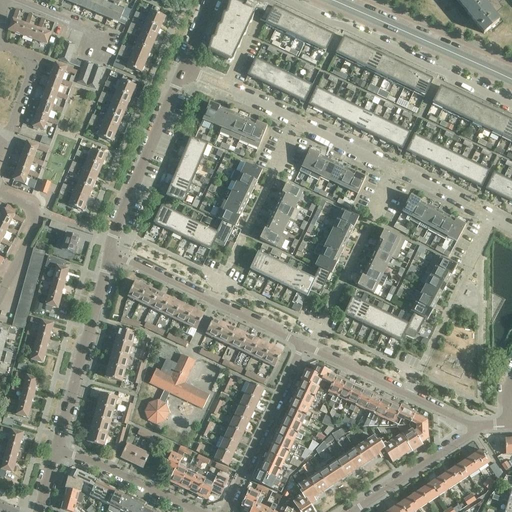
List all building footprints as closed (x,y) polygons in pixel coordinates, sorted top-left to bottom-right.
[(89,0),(76,0),(74,4),(85,9),(89,0)] [(96,13),(102,1),(98,0),(89,0),(85,9),(96,13)] [(109,0),(108,4),(102,1),(96,13),(107,18),(114,0),(109,0)] [(114,0),(107,18),(119,23),(124,25),(131,10),(125,8),(124,11),(117,8),(119,3),(120,0),(114,0)] [(264,12),(267,7),(267,6),(248,1),(245,6),(233,0),(232,1),(230,2),(226,13),(224,14),(221,25),(218,27),(215,38),(212,39),(208,51),(228,60),(252,10),(254,11),(257,10),(264,12),(263,12),(264,12)] [(499,21),(481,0),(471,0),(462,8),(483,34),(499,21)] [(273,8),(267,7),(264,12),(260,20),(276,28),(284,12),(274,7),(273,8)] [(146,23),(160,28),(164,17),(151,11),(148,18),(142,15),(136,13),(134,17),(146,22),(146,23)] [(284,12),(276,28),(286,33),(294,17),(284,12)] [(303,21),(294,17),(286,33),(296,38),(303,21)] [(21,36),(25,24),(12,19),(8,31),(21,36)] [(303,21),(296,38),(305,42),(313,26),(303,21)] [(160,28),(146,23),(143,29),(137,26),(131,24),(129,29),(141,34),(155,39),(160,28)] [(38,29),(25,24),(21,36),(34,40),(38,29)] [(323,31),(313,26),(305,42),(315,47),(323,31)] [(51,33),(38,29),(34,40),(47,45),(51,33)] [(141,34),(129,29),(127,33),(133,36),(139,38),(136,45),(150,51),(155,39),(141,34)] [(333,36),(323,31),(315,47),(325,52),(333,36)] [(346,58),(354,42),(344,37),(336,54),(346,58)] [(58,60),(76,66),(77,62),(71,59),(76,45),(64,41),(58,60)] [(364,47),(354,42),(346,58),(356,63),(364,47)] [(132,56),(146,62),(150,51),(136,45),(132,56)] [(374,51),(364,47),(356,63),(366,68),(374,51)] [(141,73),(146,62),(132,56),(126,54),(120,51),(118,56),(130,61),(127,67),(141,73)] [(375,72),(383,56),(374,51),(366,68),(375,72)] [(383,56),(375,72),(385,77),(393,61),(383,56)] [(257,80),(265,64),(256,59),(246,78),(249,79),(253,78),(257,80)] [(126,64),(122,63),(116,60),(113,67),(119,69),(123,71),(126,64)] [(395,82),(403,65),(393,61),(385,77),(395,82)] [(87,86),(95,65),(85,62),(84,64),(77,62),(76,66),(83,69),(77,83),(87,86)] [(50,76),(62,80),(66,67),(55,63),(50,76)] [(265,64),(257,80),(262,82),(264,86),(265,87),(274,68),(265,64)] [(104,68),(95,65),(87,86),(96,90),(104,68)] [(405,86),(412,70),(403,65),(395,82),(405,86)] [(272,87),(276,89),(284,73),(274,68),(265,87),(268,88),(272,87)] [(422,75),(412,70),(405,86),(414,91),(422,75)] [(282,95),(284,96),(293,77),(284,73),(276,89),(281,91),(282,95)] [(432,80),(422,75),(414,91),(425,96),(432,80)] [(50,76),(46,88),(57,93),(62,80),(50,76)] [(290,96),(295,98),(302,82),(293,77),(284,96),(286,97),(290,96)] [(117,90),(131,96),(135,86),(121,80),(117,90)] [(312,86),(302,82),(295,98),(299,100),(300,104),(303,105),(312,86)] [(370,84),(367,90),(377,95),(379,89),(370,84)] [(443,108),(451,92),(441,87),(433,103),(443,108)] [(57,93),(46,88),(41,101),(53,105),(56,97),(59,98),(66,100),(67,97),(61,94),(57,93)] [(318,109),(326,93),(316,88),(309,105),(307,108),(310,109),(314,107),(318,109)] [(379,89),(377,95),(386,100),(389,93),(379,89)] [(127,106),(131,96),(117,90),(114,98),(113,100),(127,106)] [(461,96),(451,92),(443,108),(453,113),(461,96)] [(109,110),(123,116),(127,106),(113,100),(114,98),(108,96),(102,93),(100,98),(106,101),(106,100),(112,103),(109,110)] [(335,97),(326,93),(318,109),(323,112),(325,115),(326,117),(335,97)] [(461,96),(453,113),(463,117),(470,101),(461,96)] [(345,102),(335,97),(326,117),(328,117),(332,116),(337,118),(345,102)] [(396,104),(405,109),(406,109),(408,105),(409,103),(399,98),(396,104)] [(53,105),(41,101),(36,114),(48,118),(53,105)] [(480,106),(470,101),(463,117),(472,122),(480,106)] [(345,102),(337,118),(342,120),(343,124),(345,125),(354,106),(345,102)] [(212,124),(219,107),(209,103),(202,120),(212,124)] [(363,111),(354,106),(345,125),(347,126),(351,125),(355,127),(363,111)] [(490,110),(480,106),(472,122),(482,127),(490,110)] [(222,128),(229,111),(219,107),(212,124),(222,128)] [(123,116),(109,110),(105,120),(119,126),(123,116)] [(490,110),(482,127),(492,131),(500,115),(490,110)] [(229,111),(222,128),(231,132),(238,115),(229,111)] [(372,115),(363,111),(355,127),(360,129),(362,133),(363,134),(372,115)] [(44,131),(48,118),(36,114),(32,127),(44,131)] [(229,137),(238,141),(248,119),(238,115),(231,132),(229,137)] [(370,134),(374,136),(382,120),(372,115),(363,134),(366,135),(370,134)] [(510,120),(500,115),(492,131),(502,136),(510,120)] [(114,136),(119,126),(105,120),(104,121),(92,116),(88,125),(114,136)] [(248,119),(238,141),(248,145),(257,123),(248,119)] [(380,142),(382,143),(391,124),(382,120),(374,136),(379,138),(380,142)] [(502,136),(511,141),(511,139),(511,120),(510,120),(502,136)] [(267,127),(257,123),(248,145),(258,149),(267,127)] [(388,142),(393,145),(400,128),(391,124),(382,143),(384,144),(388,142)] [(410,133),(400,128),(393,145),(397,147),(398,151),(400,152),(401,152),(410,133)] [(416,156),(424,140),(414,135),(405,154),(406,155),(408,155),(412,154),(416,156)] [(43,137),(40,143),(50,146),(52,140),(43,137)] [(186,148),(203,155),(207,145),(191,138),(186,148)] [(424,163),(433,144),(424,140),(416,156),(421,158),(422,162),(424,163)] [(22,155),(33,159),(38,146),(26,142),(22,155)] [(430,163),(435,165),(443,149),(433,144),(424,163),(426,164),(430,163)] [(203,155),(186,148),(183,158),(199,165),(203,155)] [(452,153),(443,149),(435,165),(440,167),(441,171),(443,172),(452,153)] [(87,161),(101,167),(106,155),(92,150),(87,161)] [(311,172),(319,156),(309,151),(302,167),(311,172)] [(461,158),(452,153),(443,172),(445,173),(449,171),(453,174),(461,158)] [(22,155),(17,167),(29,172),(29,171),(33,159),(22,155)] [(318,181),(321,176),(328,160),(319,156),(311,172),(309,177),(318,181)] [(199,165),(183,158),(179,167),(195,174),(199,165)] [(461,158),(453,174),(458,176),(459,180),(461,181),(470,162),(461,158)] [(337,164),(328,160),(321,176),(330,181),(337,164)] [(83,172),(97,178),(101,167),(87,161),(85,167),(73,162),(71,167),(77,170),(77,169),(83,172)] [(480,166),(470,162),(461,181),(463,182),(467,180),(472,183),(480,166)] [(241,173),(257,181),(262,172),(246,164),(241,173)] [(339,185),(347,169),(337,164),(330,181),(339,185)] [(489,171),(480,166),(472,183),(476,185),(478,189),(480,190),(481,187),(489,171)] [(29,172),(17,167),(12,180),(24,184),(27,175),(31,176),(38,179),(39,175),(32,173),(29,171),(29,172)] [(175,177),(191,184),(195,174),(179,167),(175,177)] [(348,189),(356,173),(347,169),(339,185),(348,189)] [(257,181),(241,173),(235,170),(230,180),(237,183),(253,191),(257,181)] [(97,178),(83,172),(78,184),(92,190),(97,178)] [(366,178),(356,173),(348,189),(358,194),(366,178)] [(495,194),(503,178),(494,173),(485,192),(487,193),(491,192),(495,194)] [(187,193),(191,184),(175,177),(171,186),(187,193)] [(207,185),(210,180),(202,177),(199,182),(207,185)] [(502,200),(504,201),(511,183),(511,181),(503,178),(495,194),(500,196),(502,200)] [(30,179),(27,186),(34,189),(36,181),(30,179)] [(44,181),(40,192),(47,194),(51,184),(44,181)] [(232,192),(249,200),(253,191),(237,183),(232,192)] [(282,193),(298,201),(303,191),(286,183),(282,193)] [(92,190),(78,184),(75,190),(70,187),(63,185),(61,190),(68,192),(73,194),(73,195),(87,201),(92,190)] [(183,203),(187,193),(171,186),(167,196),(183,203)] [(232,192),(228,201),(244,209),(249,200),(232,192)] [(298,201),(282,193),(277,202),(294,210),(298,201)] [(83,212),(87,201),(73,195),(68,206),(83,212)] [(196,196),(191,206),(196,208),(201,198),(196,196)] [(412,217),(420,201),(411,196),(402,212),(408,215),(406,219),(409,221),(411,217),(412,217)] [(224,210),(240,218),(244,209),(228,201),(224,210)] [(343,201),(341,205),(345,207),(350,209),(352,205),(347,203),(343,201)] [(419,225),(429,206),(420,201),(412,217),(410,220),(419,225)] [(298,212),(294,210),(277,202),(273,211),(289,219),(294,221),(298,212)] [(4,209),(0,217),(0,222),(8,227),(13,219),(23,224),(25,220),(14,215),(17,210),(8,205),(5,210),(4,209)] [(438,211),(429,206),(419,225),(428,230),(438,211)] [(164,228),(172,212),(162,207),(154,223),(164,228)] [(338,220),(354,228),(359,218),(337,208),(333,217),(338,220)] [(219,220),(223,222),(233,226),(233,227),(235,228),(240,218),(224,210),(219,220)] [(289,219),(273,211),(269,221),(285,228),(289,219)] [(428,230),(437,235),(447,216),(438,211),(428,230)] [(164,228),(173,232),(181,216),(172,212),(164,228)] [(182,237),(190,221),(181,216),(173,232),(182,237)] [(447,216),(437,235),(446,240),(447,236),(456,221),(447,216)] [(206,217),(203,222),(210,225),(212,220),(206,217)] [(67,226),(52,220),(49,227),(65,233),(67,226)] [(354,228),(338,220),(333,229),(350,237),(354,228)] [(191,241),(199,225),(190,221),(182,237),(191,241)] [(281,238),(285,228),(269,221),(264,230),(281,238)] [(466,226),(456,221),(447,236),(457,242),(466,226)] [(0,222),(0,237),(2,239),(6,231),(16,236),(18,232),(8,227),(0,222)] [(214,242),(224,246),(233,227),(233,226),(223,222),(217,234),(218,234),(214,242)] [(393,227),(403,233),(405,229),(395,224),(393,227)] [(199,225),(191,241),(201,246),(208,229),(199,225)] [(210,250),(214,242),(218,234),(217,234),(208,229),(201,246),(210,250)] [(350,237),(333,229),(329,238),(345,246),(350,237)] [(280,238),(281,238),(264,230),(260,240),(281,250),(285,240),(280,238)] [(379,240),(400,250),(405,240),(384,230),(379,240)] [(76,248),(75,247),(78,237),(67,234),(62,250),(73,254),(74,252),(75,252),(76,248)] [(0,237),(0,243),(10,248),(12,244),(2,239),(0,237)] [(329,238),(325,247),(341,255),(345,246),(329,238)] [(396,259),(400,250),(379,240),(375,249),(396,259)] [(341,255),(325,247),(320,257),(336,264),(341,255)] [(32,255),(44,258),(45,252),(34,249),(32,255)] [(272,249),(270,254),(279,258),(280,257),(281,254),(272,249)] [(371,258),(387,266),(391,257),(396,259),(375,249),(371,258)] [(260,274),(268,258),(258,253),(251,270),(260,274)] [(431,264),(452,275),(457,266),(436,254),(431,264)] [(44,258),(32,255),(31,260),(42,263),(44,258)] [(54,279),(65,282),(69,270),(64,268),(66,263),(49,256),(48,257),(46,267),(56,270),(54,279)] [(330,273),(332,274),(336,264),(320,257),(316,266),(319,268),(320,268),(330,273)] [(260,274),(270,279),(277,263),(268,258),(260,274)] [(383,275),(387,266),(371,258),(366,267),(383,275)] [(42,263),(31,260),(29,266),(41,269),(42,263)] [(279,283),(287,267),(277,263),(270,279),(279,283)] [(447,284),(452,275),(431,264),(426,273),(447,284)] [(41,269),(29,266),(28,271),(39,274),(41,269)] [(288,288),(296,271),(287,267),(279,283),(288,288)] [(362,277),(378,284),(383,286),(387,278),(382,275),(383,275),(366,267),(362,277)] [(320,293),(330,273),(320,268),(319,268),(314,280),(311,288),(320,293)] [(39,274),(28,271),(26,277),(37,280),(39,274)] [(305,276),(296,271),(288,288),(297,292),(305,276)] [(426,285),(442,293),(447,284),(426,273),(431,276),(426,285)] [(307,297),(311,288),(314,280),(305,276),(297,292),(307,297)] [(37,280),(26,277),(25,282),(36,285),(37,280)] [(65,282),(54,279),(43,277),(42,280),(53,283),(50,292),(50,293),(62,296),(65,282)] [(373,294),(378,284),(362,277),(357,286),(373,294)] [(25,282),(23,288),(34,291),(36,285),(25,282)] [(139,303),(147,287),(135,282),(128,297),(139,303)] [(421,294),(437,302),(442,293),(426,285),(421,294)] [(139,303),(150,308),(158,292),(147,287),(139,303)] [(34,291),(23,288),(22,293),(33,296),(34,291)] [(50,293),(50,292),(46,291),(39,290),(38,293),(49,296),(46,306),(58,309),(62,296),(50,293)] [(162,313),(169,298),(158,292),(150,308),(162,313)] [(31,302),(33,296),(22,293),(20,299),(31,302)] [(345,315),(354,319),(366,294),(364,293),(360,302),(352,298),(345,315)] [(364,324),(371,307),(364,304),(368,295),(366,294),(354,319),(364,324)] [(437,302),(421,294),(417,303),(432,311),(437,302)] [(38,297),(34,313),(39,314),(44,298),(38,297)] [(180,303),(169,298),(162,313),(173,319),(180,303)] [(30,307),(31,302),(20,299),(19,304),(30,307)] [(192,309),(180,303),(173,319),(185,324),(192,309)] [(294,303),(292,309),(299,312),(302,306),(294,303)] [(411,312),(415,314),(425,319),(427,321),(432,311),(417,303),(411,312)] [(28,313),(30,307),(19,304),(17,310),(28,313)] [(371,307),(364,324),(373,328),(381,312),(371,307)] [(192,309),(185,324),(197,330),(204,314),(192,309)] [(28,313),(17,310),(16,315),(27,318),(28,313)] [(406,313),(401,311),(397,320),(399,321),(401,322),(406,313)] [(381,312),(373,328),(382,333),(390,316),(381,312)] [(415,314),(411,320),(409,325),(404,334),(405,334),(414,339),(425,319),(415,314)] [(16,315),(14,321),(25,324),(27,318),(16,315)] [(382,333),(391,337),(399,321),(397,320),(390,316),(382,333)] [(41,325),(38,334),(38,336),(50,339),(54,324),(42,321),(40,320),(31,318),(30,322),(41,325)] [(218,340),(225,324),(213,319),(206,334),(218,340)] [(24,329),(25,324),(14,321),(13,326),(24,329)] [(401,342),(405,334),(404,334),(409,325),(401,322),(399,321),(391,337),(401,342)] [(0,343),(4,345),(8,334),(13,335),(15,330),(9,329),(10,326),(0,323),(0,343)] [(153,331),(155,327),(146,323),(144,327),(153,331)] [(236,330),(225,324),(218,340),(229,345),(236,330)] [(155,327),(153,331),(163,336),(165,332),(155,327)] [(116,341),(132,346),(136,334),(119,329),(116,341)] [(236,330),(229,345),(240,350),(248,335),(236,330)] [(34,348),(46,351),(50,339),(38,336),(38,334),(28,331),(27,335),(37,338),(35,347),(34,348)] [(166,338),(177,343),(179,338),(168,333),(166,338)] [(252,356),(259,340),(248,335),(240,350),(252,356)] [(188,343),(179,338),(177,343),(186,347),(188,343)] [(263,361),(271,346),(259,340),(252,356),(263,361)] [(132,346),(116,341),(112,353),(129,358),(132,346)] [(34,348),(35,347),(31,346),(24,344),(23,348),(34,351),(31,360),(43,364),(46,351),(34,348)] [(282,351),(271,346),(263,361),(275,367),(282,351)] [(209,358),(211,353),(202,349),(200,353),(209,358)] [(129,358),(112,353),(109,366),(125,370),(129,358)] [(211,353),(209,358),(218,362),(220,357),(211,353)] [(150,384),(164,391),(159,401),(157,400),(149,403),(144,412),(147,421),(156,425),(165,421),(169,414),(165,404),(164,404),(169,393),(170,393),(204,409),(210,395),(186,384),(196,361),(182,355),(172,377),(156,370),(150,384)] [(232,369),(234,364),(224,359),(222,364),(232,369)] [(243,368),(234,364),(232,369),(241,373),(243,368)] [(331,385),(336,377),(329,374),(329,372),(315,365),(312,373),(322,378),(321,380),(330,385),(331,385)] [(122,382),(125,370),(109,366),(105,378),(122,382)] [(245,375),(255,380),(257,375),(247,370),(245,375)] [(322,378),(312,373),(307,371),(306,370),(301,381),(316,388),(316,387),(322,390),(324,387),(317,384),(319,382),(320,383),(321,380),(322,378)] [(26,380),(23,389),(35,392),(39,379),(23,375),(16,373),(16,376),(22,378),(26,380)] [(266,379),(257,375),(255,380),(263,384),(266,379)] [(331,385),(330,385),(326,392),(328,393),(333,396),(330,401),(334,403),(344,381),(340,379),(341,378),(336,376),(336,377),(331,385)] [(224,385),(229,387),(232,380),(227,378),(224,385)] [(317,389),(316,388),(301,381),(298,385),(300,386),(298,390),(318,400),(320,397),(315,394),(317,389)] [(346,401),(354,384),(349,382),(348,383),(344,381),(334,403),(338,405),(341,399),(346,401)] [(245,394),(258,401),(263,390),(250,383),(245,394)] [(359,387),(354,384),(346,401),(351,404),(348,409),(352,411),(363,390),(359,388),(359,387)] [(226,394),(229,387),(224,385),(221,391),(226,394)] [(32,405),(35,392),(23,389),(20,388),(13,386),(12,390),(19,391),(22,393),(20,402),(32,405)] [(317,404),(318,400),(298,390),(296,394),(295,393),(292,398),(309,407),(311,402),(317,404)] [(364,410),(372,393),(367,390),(367,392),(363,390),(352,411),(356,413),(359,407),(364,410)] [(378,395),(372,393),(364,410),(369,413),(367,418),(363,427),(367,427),(381,399),(377,397),(378,395)] [(98,406),(114,410),(118,398),(101,394),(98,406)] [(258,401),(245,394),(240,405),(253,412),(258,401)] [(290,408),(310,418),(312,414),(306,412),(309,407),(292,398),(290,403),(292,404),(290,408)] [(28,418),(32,405),(20,402),(9,399),(8,403),(19,406),(16,415),(28,418)] [(385,401),(381,399),(367,427),(372,427),(375,422),(377,416),(383,419),(383,418),(391,402),(386,399),(385,401)] [(214,407),(219,409),(222,402),(217,400),(214,407)] [(396,404),(391,402),(383,418),(393,423),(400,408),(395,405),(396,404)] [(253,412),(240,405),(234,416),(248,423),(253,412)] [(94,418),(111,423),(114,410),(98,406),(94,418)] [(410,422),(414,415),(415,413),(401,406),(400,408),(393,423),(392,426),(397,426),(397,425),(398,425),(401,419),(403,421),(404,419),(410,422)] [(216,416),(219,409),(214,407),(211,413),(216,416)] [(286,412),(284,417),(300,425),(301,424),(306,427),(310,418),(290,408),(288,413),(286,412)] [(328,427),(333,429),(329,418),(325,415),(321,424),(328,427)] [(414,433),(420,443),(427,439),(426,421),(414,415),(410,422),(416,425),(417,430),(414,433)] [(234,416),(229,427),(243,434),(248,423),(234,416)] [(298,430),(300,425),(284,417),(281,422),(283,423),(281,427),(302,437),(303,433),(298,430)] [(355,420),(349,417),(348,419),(346,423),(352,426),(355,420)] [(4,418),(3,423),(12,426),(14,421),(4,418)] [(107,435),(111,423),(94,418),(91,430),(107,435)] [(203,429),(208,431),(212,424),(207,422),(203,429)] [(224,438),(238,445),(243,434),(229,427),(224,438)] [(278,430),(275,435),(292,443),(292,442),(294,438),(300,441),(302,437),(281,427),(279,431),(278,430)] [(327,436),(333,429),(328,427),(323,433),(327,436)] [(8,444),(20,447),(23,434),(1,428),(0,431),(11,434),(8,444)] [(144,438),(146,432),(139,429),(137,435),(144,438)] [(205,438),(208,431),(203,429),(200,435),(205,438)] [(104,447),(107,435),(91,430),(87,442),(104,447)] [(422,445),(420,443),(414,433),(413,431),(403,437),(412,451),(422,445)] [(153,435),(146,432),(144,438),(150,441),(153,435)] [(292,443),(275,435),(273,440),(275,441),(273,445),(293,455),(298,445),(292,442),(292,443)] [(407,455),(412,451),(403,437),(403,436),(393,443),(402,457),(407,454),(407,455)] [(219,450),(233,456),(238,445),(224,438),(219,450)] [(382,458),(385,456),(376,442),(373,438),(364,444),(374,459),(375,458),(376,459),(380,456),(382,458)] [(5,457),(16,460),(20,447),(8,444),(0,441),(0,445),(7,448),(5,457)] [(312,441),(308,450),(312,452),(318,444),(312,441)] [(376,442),(385,456),(387,454),(393,463),(397,460),(398,461),(402,458),(401,457),(402,457),(393,443),(388,446),(385,442),(381,445),(379,441),(376,442)] [(132,463),(139,449),(128,444),(121,458),(132,463)] [(202,446),(197,444),(193,451),(198,453),(202,446)] [(369,462),(374,459),(364,444),(355,450),(366,466),(370,463),(369,462)] [(267,453),(283,461),(298,468),(302,463),(292,458),(293,455),(273,445),(271,449),(269,448),(267,453)] [(342,451),(345,456),(346,456),(356,471),(360,468),(361,469),(366,466),(355,450),(354,450),(351,445),(342,451)] [(117,456),(120,449),(115,447),(112,454),(117,456)] [(150,454),(139,449),(132,463),(143,468),(150,454)] [(174,473),(181,460),(182,458),(181,458),(184,453),(179,451),(178,453),(172,450),(171,453),(172,453),(164,469),(174,473)] [(227,467),(233,456),(219,450),(214,460),(227,467)] [(300,451),(297,456),(304,460),(308,456),(300,451)] [(470,457),(478,470),(488,463),(480,451),(470,457)] [(281,466),(283,461),(267,453),(265,458),(266,459),(264,463),(289,476),(293,471),(287,469),(281,466)] [(13,473),(16,460),(5,457),(1,455),(0,455),(0,459),(4,460),(1,470),(0,469),(0,476),(4,478),(6,471),(13,473)] [(351,474),(356,471),(346,456),(345,456),(337,462),(347,478),(352,475),(351,474)] [(328,467),(337,483),(342,480),(343,481),(347,478),(337,462),(334,457),(324,464),(327,468),(328,467)] [(468,476),(478,470),(470,457),(460,464),(468,476)] [(174,486),(179,488),(190,465),(185,462),(181,460),(174,473),(170,482),(169,482),(174,484),(174,486)] [(510,467),(506,461),(501,465),(505,471),(510,467)] [(275,480),(275,479),(279,481),(281,476),(287,479),(289,476),(264,463),(262,467),(261,467),(258,472),(275,480)] [(495,463),(489,467),(497,479),(501,473),(495,463)] [(458,483),(468,476),(460,464),(450,471),(458,483)] [(188,491),(199,469),(190,465),(179,488),(183,490),(184,489),(188,491)] [(333,485),(337,483),(328,467),(327,468),(318,474),(329,490),(334,487),(333,485)] [(197,496),(208,474),(203,471),(199,469),(188,491),(193,493),(192,494),(197,496)] [(69,472),(68,477),(83,481),(83,482),(89,484),(87,487),(92,489),(93,487),(96,481),(97,480),(81,472),(80,473),(74,470),(69,472)] [(458,483),(450,471),(440,477),(448,490),(458,483)] [(272,485),(275,480),(258,472),(254,481),(276,492),(280,494),(282,490),(278,488),(272,485)] [(208,474),(197,496),(202,499),(203,498),(208,500),(207,499),(211,491),(217,478),(213,476),(208,474)] [(324,493),(329,490),(318,474),(309,480),(319,495),(324,492),(324,493)] [(219,476),(217,478),(211,491),(221,496),(228,480),(219,476)] [(83,481),(68,477),(65,487),(66,488),(79,491),(80,492),(83,482),(83,481)] [(448,490),(440,477),(430,483),(438,496),(448,490)] [(486,481),(492,486),(495,482),(489,477),(486,481)] [(301,493),(309,505),(315,502),(314,500),(319,496),(318,495),(319,495),(309,480),(299,486),(303,491),(301,493)] [(96,481),(89,495),(99,500),(106,486),(96,481)] [(489,490),(492,486),(486,481),(482,485),(489,490)] [(438,496),(430,483),(420,490),(428,503),(438,496)] [(257,485),(256,489),(267,494),(268,490),(257,485)] [(116,490),(106,486),(99,500),(109,505),(116,490)] [(79,492),(79,491),(66,488),(63,498),(76,502),(82,503),(85,493),(79,492)] [(116,490),(109,505),(108,510),(112,511),(118,511),(119,510),(126,495),(126,494),(126,495),(116,490)] [(420,490),(410,497),(418,509),(428,503),(420,490)] [(252,511),(258,498),(260,495),(250,491),(242,507),(252,511)] [(300,511),(299,511),(313,511),(309,505),(301,493),(301,494),(298,497),(299,499),(294,503),(300,511)] [(467,496),(472,503),(476,500),(471,494),(467,496)] [(119,510),(124,511),(129,511),(136,499),(126,495),(119,510)] [(467,506),(472,503),(467,496),(463,499),(467,506)] [(414,511),(418,509),(410,497),(400,504),(404,511),(414,511)] [(73,511),(76,502),(63,498),(60,508),(73,511)] [(262,500),(258,498),(252,511),(251,511),(262,511),(265,507),(264,507),(260,505),(262,500)] [(129,511),(141,511),(145,504),(136,499),(129,511)] [(267,502),(264,507),(265,507),(262,511),(274,511),(277,506),(272,504),(267,502)]
